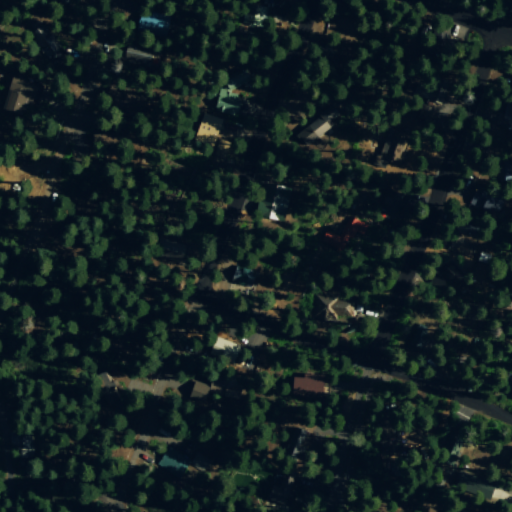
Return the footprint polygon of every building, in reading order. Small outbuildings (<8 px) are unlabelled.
[(242,18),(264,24),(268,10),(246,4),(242,18)] [(134,33),(165,37),(167,15),(148,13),(148,16),(136,14),(134,33)] [(145,65),(149,50),(126,44),(122,59),(145,65)] [(34,85),(10,77),(0,107),(0,110),(19,117),(23,105),(26,107),(34,85)] [(222,89),(211,87),(208,96),(214,97),(211,110),(232,115),(237,94),(235,93),(238,81),(224,78),(222,89)] [(441,101),(442,82),(406,79),(404,98),(441,101)] [(104,92),(100,111),(134,119),(139,97),(115,92),(114,95),(104,92)] [(304,149),(332,123),(321,111),(293,137),(304,149)] [(220,120),(202,113),(192,140),(210,147),(220,120)] [(225,149),(215,146),(212,156),(221,159),(223,153),(224,153),(225,149)] [(259,203),(254,202),(252,215),(281,220),(287,186),(263,182),(259,203)] [(488,203),(499,205),(500,195),(470,189),(468,205),(487,208),(488,203)] [(340,233),(361,240),(366,224),(346,216),(340,233)] [(318,242),(340,252),(345,240),(323,230),(318,242)] [(249,286),(253,269),(232,265),(229,282),(249,286)] [(438,278),(436,287),(457,291),(460,275),(439,271),(438,278)] [(311,292),(309,318),(348,322),(351,296),(311,292)] [(206,353),(231,363),(238,347),(214,336),(206,353)] [(110,386),(104,370),(87,376),(93,393),(110,386)] [(288,395),(318,396),(319,374),(299,373),(299,376),(289,376),(288,395)] [(187,397),(206,401),(208,393),(232,398),(236,380),(208,375),(207,384),(190,380),(187,397)] [(396,422),(375,422),(376,448),(397,447),(396,422)] [(303,431),(294,427),(285,449),(295,453),(303,431)] [(13,456),(33,450),(27,430),(7,435),(13,456)] [(438,470),(450,475),(464,439),(451,434),(438,470)] [(155,461),(190,488),(208,465),(194,454),(188,462),(168,446),(155,461)] [(276,487),(268,484),(261,501),(286,510),(299,476),(283,469),(276,487)]
